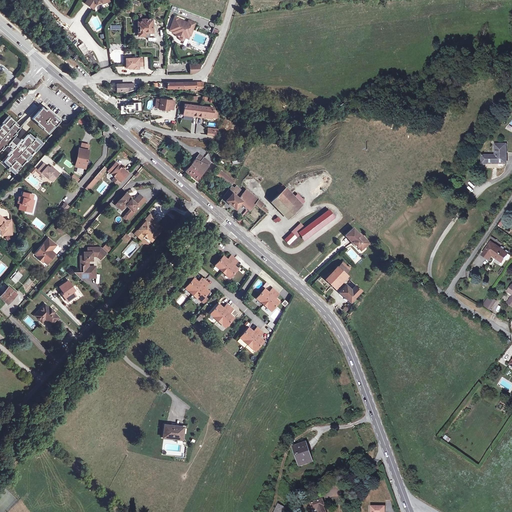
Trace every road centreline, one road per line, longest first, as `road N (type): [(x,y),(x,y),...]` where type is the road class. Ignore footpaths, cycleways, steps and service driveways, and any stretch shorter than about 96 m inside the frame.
road 1 (secondary): [(198,197),(336,325),(405,500)]
road 2 (residential): [(0,430),(198,197)]
road 3 (residential): [(67,83),(204,72),(233,0)]
road 4 (residential): [(511,336),(446,293),(511,198)]
road 5 (secondary): [(67,83),(198,197)]
